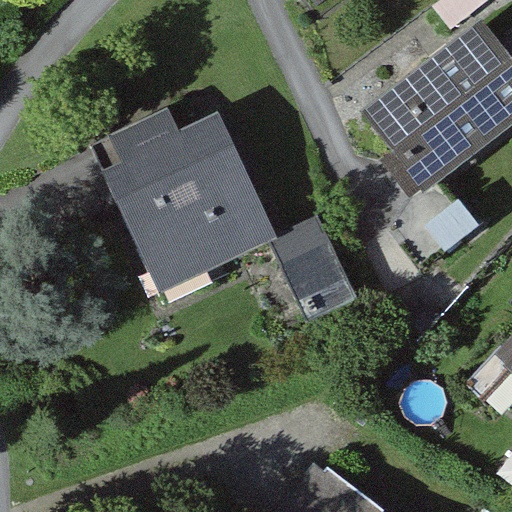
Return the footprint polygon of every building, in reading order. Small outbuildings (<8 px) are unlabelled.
[(511,132),(511,66),(479,27),(368,119),(434,198),(511,132)] [(119,163),(95,174),(152,296),(267,241),(271,240),(214,118),(173,137),(162,114),(108,139),(119,163)] [(453,204),(421,228),(440,253),(472,229),(453,204)] [(271,240),(267,241),(307,321),(355,297),(315,218),(271,240)] [(457,291),(444,278),(430,292),(443,305),(457,291)] [(437,318),(420,303),(404,321),(421,336),(437,318)] [(382,511),(326,470),(294,511),(382,511)]
